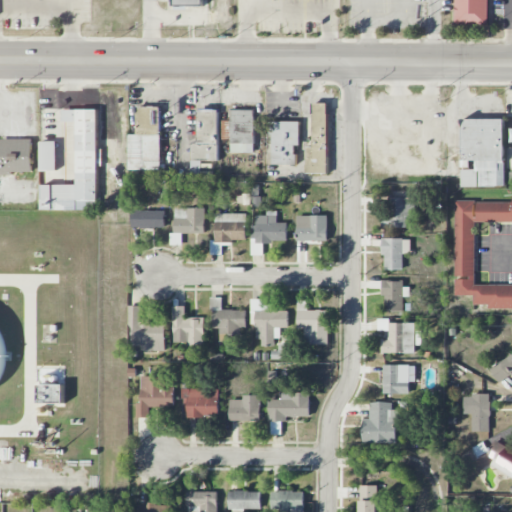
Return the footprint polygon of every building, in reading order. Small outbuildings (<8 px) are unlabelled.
[(455,0),(455,24),(489,24),(489,0),(455,0)] [(329,173),(329,102),(310,102),(310,173),(329,173)] [(129,135),(129,169),(161,169),(161,105),(137,105),(137,135),(129,135)] [(90,210),(90,201),(98,201),(98,109),(62,109),(62,120),(77,121),(77,185),(42,184),(42,209),(90,210)] [(191,142),(191,169),(200,169),(200,161),(218,161),(218,109),(198,109),(198,142),(191,142)] [(254,151),(254,109),(231,109),(231,120),(223,120),(223,142),(229,142),(229,151),(254,151)] [(462,187),(505,187),(505,118),(462,118),(462,187)] [(272,164),(300,164),(300,121),(272,121),(272,164)] [(32,139),(0,139),(0,172),(32,172),(32,139)] [(56,170),(56,141),(41,141),(41,170),(56,170)] [(407,228),(407,217),(416,217),(416,198),(386,197),(385,227),(407,228)] [(475,221),(511,221),(511,201),(456,200),(456,295),(474,295),(474,307),(511,307),(511,284),(475,284),(475,221)] [(182,245),(182,233),(205,234),(205,208),(175,208),(174,234),(171,234),(170,245),(182,245)] [(132,228),(165,229),(165,211),(132,210),(132,228)] [(277,211),(266,211),(266,216),(256,215),(256,225),(252,225),(252,242),(287,242),(288,223),(277,223),(277,211)] [(246,241),(247,214),(215,213),(215,241),(246,241)] [(328,241),(327,215),(296,216),(296,241),(328,241)] [(384,270),(403,270),(403,254),(411,254),(410,239),(383,239),(384,270)] [(384,312),(403,311),(403,297),(407,297),(407,281),(384,281),(384,312)] [(289,311),(279,311),(279,304),(263,304),(263,299),(251,299),(251,325),(258,325),(258,346),(274,346),(274,337),(280,337),(280,328),(289,328),(289,311)] [(165,351),(165,324),(140,324),(140,306),(130,306),(130,346),(141,346),(141,351),(165,351)] [(205,318),(186,318),(186,306),(173,306),(173,342),(187,342),(187,346),(204,346),(205,318)] [(247,310),(213,309),(212,328),(220,328),(219,342),(232,342),(232,331),(246,331),(247,310)] [(328,345),(329,310),(298,310),(298,329),(305,329),(305,344),(328,345)] [(415,354),(415,345),(421,345),(422,331),(415,331),(416,323),(389,323),(389,319),(378,319),(378,331),(389,331),(389,340),(382,340),(381,353),(415,354)] [(511,354),(490,369),(499,383),(511,374),(511,354)] [(383,393),(409,394),(409,382),(415,382),(416,365),(384,365),(383,393)] [(140,378),(140,418),(149,418),(150,406),(174,407),(174,378),(140,378)] [(39,406),(64,405),(64,385),(38,385),(39,406)] [(219,388),(182,389),(183,417),(219,416),(219,388)] [(310,393),(282,392),(282,400),(270,399),(269,434),(283,434),(284,416),(310,417),(310,393)] [(473,432),(491,432),(490,394),(472,394),(473,432)] [(261,396),(243,395),(243,400),(231,400),(230,421),(261,421),(261,396)] [(397,444),(398,410),(392,410),(392,403),(370,402),(370,419),(363,419),(363,443),(397,444)] [(487,456),(494,459),(491,466),(511,475),(511,461),(509,460),(511,453),(511,448),(494,441),(487,456)] [(360,511),(378,511),(378,486),(360,486),(360,511)] [(187,507),(201,507),(200,511),(217,511),(217,491),(187,492),(187,507)] [(262,492),(229,491),(229,509),(261,510),(262,492)] [(304,511),(304,491),(272,491),(272,510),(280,510),(280,511),(304,511)]
